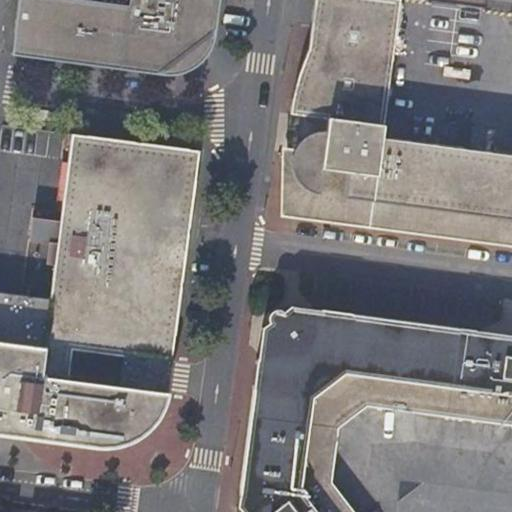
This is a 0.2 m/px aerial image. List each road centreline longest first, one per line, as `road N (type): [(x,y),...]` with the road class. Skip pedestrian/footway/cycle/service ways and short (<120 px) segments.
road 1 (residential): [(184,511),(218,397),(270,0)]
road 2 (residential): [(148,511),(0,489)]
